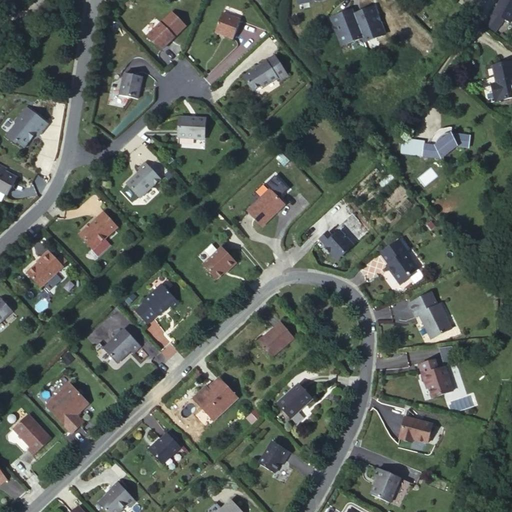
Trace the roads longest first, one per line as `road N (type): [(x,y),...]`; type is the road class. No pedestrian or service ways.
road 1 (residential): [(303,511),(352,424),(365,341),(356,297),(342,286),(299,278),(268,287),(24,511)]
road 2 (residential): [(92,0),(64,156)]
road 3 (residential): [(64,156),(98,158),(178,84)]
